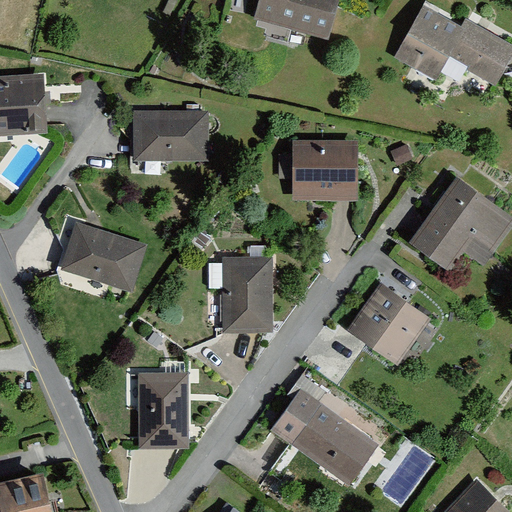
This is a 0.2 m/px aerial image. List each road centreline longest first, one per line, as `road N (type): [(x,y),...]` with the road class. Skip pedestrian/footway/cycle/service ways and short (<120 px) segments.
road 1 (residential): [(110,511),(0,253)]
road 2 (residential): [(333,294),(171,511)]
